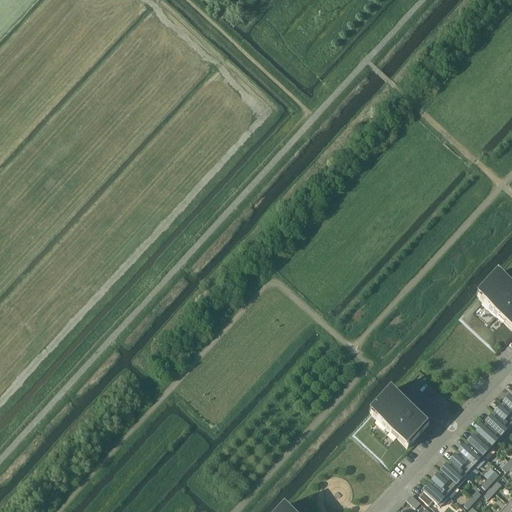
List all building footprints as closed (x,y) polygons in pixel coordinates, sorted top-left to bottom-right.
[(478,301),(511,331),(511,289),(499,278),(478,301)] [(407,450),(428,427),(405,406),(392,394),(371,417),(407,450)] [(511,429),(511,412),(504,405),(495,415),(511,430),(511,429)] [(486,425),(494,432),(502,440),(511,430),(495,415),(486,425)] [(502,440),(494,432),(486,425),(477,434),(493,450),(502,440)] [(468,444),(485,459),(493,450),(477,434),(468,444)] [(485,459),(468,444),(459,454),(476,469),(485,459)] [(450,464),(467,479),(476,469),(459,454),(450,464)] [(506,474),(508,471),(511,466),(508,463),(502,470),(506,474)] [(467,479),(450,464),(441,473),(458,488),(467,479)] [(458,488),(441,473),(432,483),(449,498),(458,488)] [(494,474),(488,481),(492,484),(498,477),(494,474)] [(482,488),(485,491),(492,484),(488,481),(482,488)] [(423,494),(433,503),(439,509),(449,498),(432,483),(424,492),(423,494)] [(490,491),(494,494),(500,487),(497,484),(490,491)] [(490,491),(484,498),(488,501),(494,494),(490,491)] [(474,503),(480,496),(476,493),(470,500),(474,503)] [(429,508),(433,503),(423,494),(418,499),(429,508)] [(408,501),(414,507),(418,504),(411,497),(408,501)] [(464,507),(467,510),(474,503),(470,500),(464,507)]
